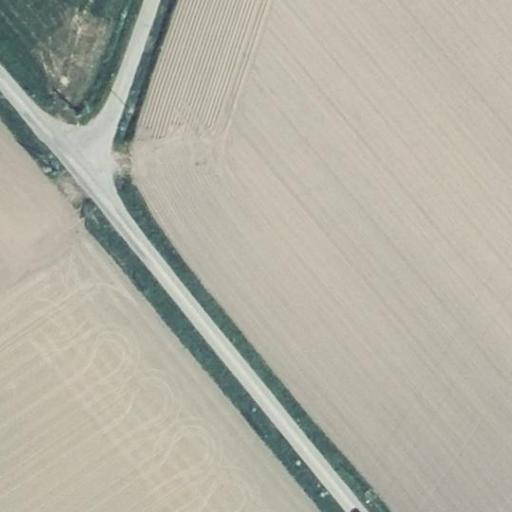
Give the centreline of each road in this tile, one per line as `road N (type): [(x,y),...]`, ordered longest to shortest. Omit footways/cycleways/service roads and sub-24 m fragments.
road 1 (tertiary): [(77,162),(359,511)]
road 2 (unclassified): [(77,162),(103,129),(151,0)]
